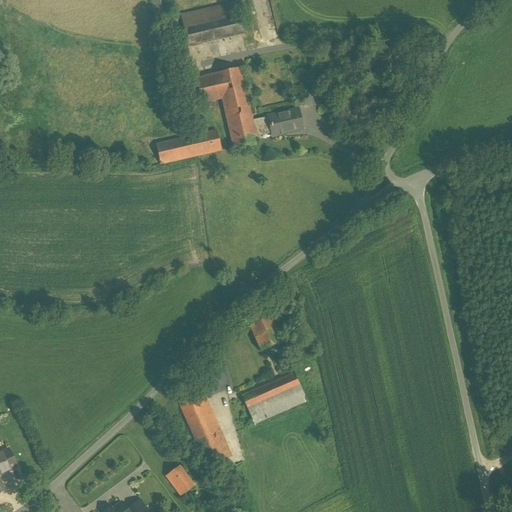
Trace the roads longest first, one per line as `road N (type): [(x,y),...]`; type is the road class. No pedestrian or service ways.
road 1 (unclassified): [(382,172),(92,447),(2,511)]
road 2 (unclassified): [(402,187),(428,246),(487,511)]
road 3 (unclassified): [(382,172),(445,48),(495,0)]
